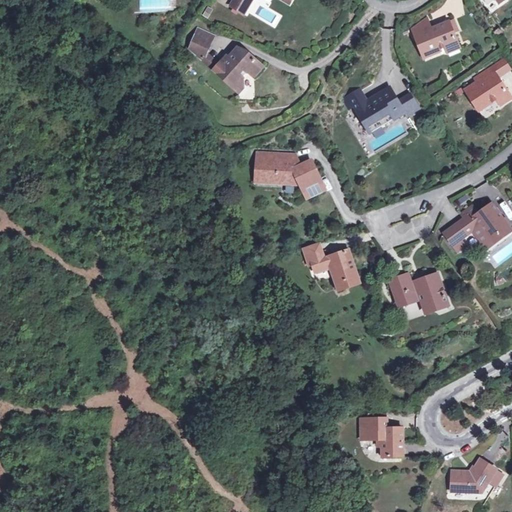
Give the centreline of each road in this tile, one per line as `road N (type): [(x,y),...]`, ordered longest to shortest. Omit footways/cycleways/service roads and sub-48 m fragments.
road 1 (residential): [(511,359),(447,391),(427,415),(440,442),(457,442),(511,413)]
road 2 (residential): [(392,221),(511,151)]
